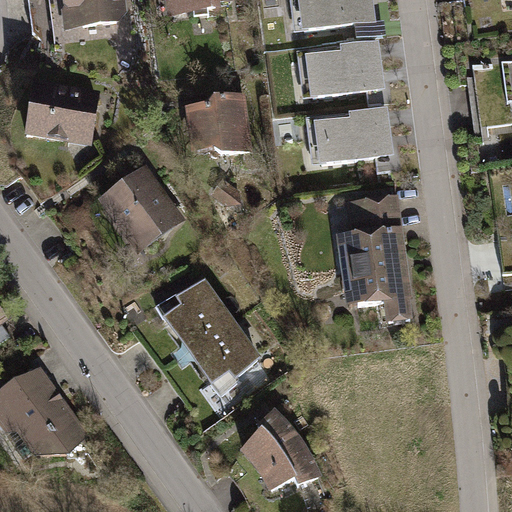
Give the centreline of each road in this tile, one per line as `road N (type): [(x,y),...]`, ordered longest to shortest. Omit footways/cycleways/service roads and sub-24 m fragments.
road 1 (residential): [(476,511),(415,0)]
road 2 (residential): [(0,231),(195,511)]
